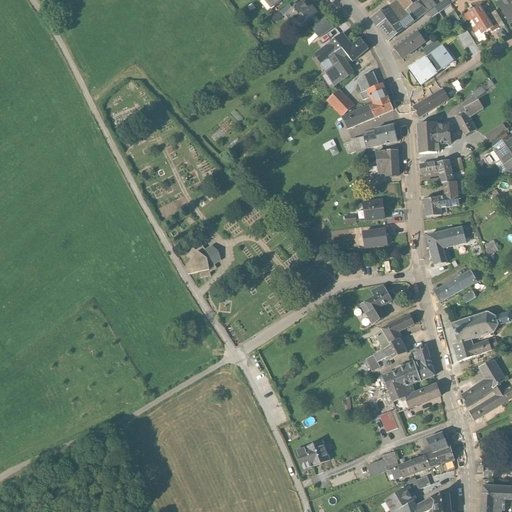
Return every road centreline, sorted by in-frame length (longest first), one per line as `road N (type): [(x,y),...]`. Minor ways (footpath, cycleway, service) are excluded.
road 1 (track): [(0,480),(234,356),(36,0)]
road 2 (residential): [(419,275),(339,288),(234,356),(270,424)]
road 3 (secondary): [(419,275),(465,452),(469,511)]
road 4 (secondary): [(403,104),(419,275)]
road 5 (residential): [(511,39),(403,104)]
road 6 (secondary): [(344,0),(390,63),(403,104)]
